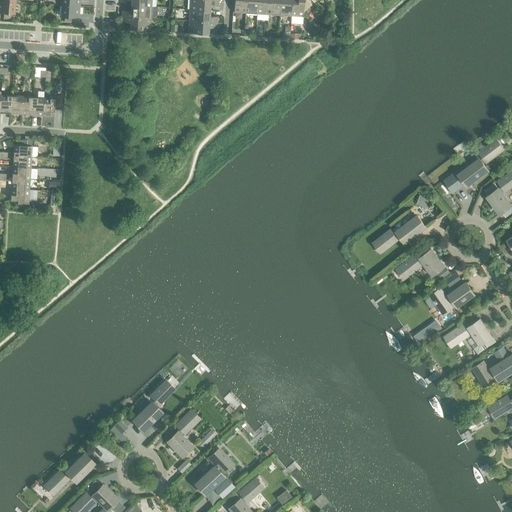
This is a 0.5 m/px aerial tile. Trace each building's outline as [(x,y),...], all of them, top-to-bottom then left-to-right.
[(189,0),(189,9),(209,10),(210,5),(218,5),(218,0),(189,0)] [(234,0),(233,12),(245,13),(246,0),(234,0)] [(246,0),(245,13),(257,14),(257,0),(246,0)] [(257,0),(257,14),(268,14),(268,0),(257,0)] [(268,0),(268,14),(279,15),(280,0),(268,0)] [(280,0),(279,15),(291,16),(291,0),(280,0)] [(291,0),(291,16),(303,17),(303,12),(311,4),(307,0),(291,0)] [(15,2),(0,1),(0,12),(3,13),(3,18),(10,18),(10,13),(14,13),(15,2)] [(79,6),(61,5),(61,16),(64,17),(64,22),(71,22),(71,17),(78,18),(79,6)] [(122,11),(122,16),(150,18),(151,7),(131,5),(130,11),(122,11)] [(189,9),(188,21),(217,22),(217,17),(209,16),(209,10),(189,9)] [(150,18),(122,16),(121,22),(130,22),(129,29),(149,30),(150,18)] [(217,22),(188,21),(188,32),(208,34),(208,27),(216,28),(217,22)] [(35,67),(34,77),(39,77),(40,70),(45,71),(45,68),(35,67)] [(0,101),(0,112),(10,113),(11,95),(0,95),(0,101)] [(10,113),(21,114),(22,96),(11,95),(10,113)] [(21,114),(32,115),(33,97),(22,96),(21,114)] [(32,115),(42,115),(44,98),(33,97),(32,115)] [(44,98),(42,115),(54,116),(55,98),(44,98)] [(496,140),(479,153),(483,158),(480,160),(479,159),(467,168),(465,166),(445,181),(453,192),(465,183),(467,186),(488,170),(482,163),(486,161),(486,162),(503,149),(496,140)] [(14,145),(13,156),(31,157),(32,146),(16,145),(14,145)] [(13,156),(12,167),(30,168),(31,157),(13,156)] [(12,167),(12,178),(29,179),(30,168),(12,167)] [(511,171),(498,182),(502,187),(499,189),(498,188),(487,197),(500,214),(501,212),(505,217),(511,211),(511,206),(501,192),(504,190),(505,191),(511,185),(511,171)] [(12,178),(11,188),(29,189),(29,179),(12,178)] [(49,181),(49,189),(59,189),(59,182),(49,181)] [(29,189),(11,188),(10,199),(17,200),(17,205),(24,206),(24,200),(28,201),(29,189)] [(420,195),(416,204),(427,208),(431,199),(420,195)] [(417,216),(396,232),(397,233),(394,235),(390,231),(373,243),(380,252),(397,239),(400,236),(405,243),(426,227),(417,216)] [(432,275),(444,266),(431,250),(420,258),(420,259),(417,261),(414,257),(397,270),(404,278),(420,265),(420,264),(423,262),(432,275)] [(434,276),(438,281),(448,273),(445,268),(434,276)] [(456,272),(444,280),(450,288),(461,280),(456,272)] [(466,283),(449,295),(449,296),(446,298),(440,289),(431,296),(443,313),(452,307),(448,302),(452,299),(457,307),(474,294),(466,283)] [(484,342),(492,337),(480,320),(468,327),(469,328),(466,330),(462,325),(445,337),(451,346),(468,334),(471,332),(480,345),(475,348),(478,352),(487,346),(484,342)] [(511,355),(491,368),(492,369),(489,371),(483,362),(473,368),(485,386),(494,380),(491,375),(494,373),(499,380),(511,371),(511,355)] [(166,381),(151,396),(155,400),(152,403),(151,402),(133,420),(143,430),(161,412),(155,406),(158,403),(159,404),(174,389),(166,381)] [(511,400),(510,401),(507,396),(489,407),(495,417),(511,406),(511,400)] [(191,410),(176,425),(180,429),(178,432),(177,431),(167,441),(182,456),(192,446),(181,435),(183,432),(184,433),(199,418),(191,410)] [(119,420),(113,426),(121,433),(127,427),(119,420)] [(225,472),(233,464),(218,449),(210,456),(218,464),(215,467),(214,466),(195,484),(204,494),(224,476),(218,470),(221,467),(225,472)] [(84,453),(66,472),(67,473),(64,475),(60,471),(45,486),(52,494),(67,479),(67,478),(69,476),(76,482),(94,463),(84,453)] [(255,479),(239,492),(243,497),(240,499),(239,498),(229,508),(232,511),(251,511),(243,502),(245,500),(246,501),(262,487),(255,479)] [(95,480),(86,488),(93,494),(101,486),(95,480)] [(112,511),(109,508),(117,500),(102,485),(101,486),(93,494),(92,495),(93,495),(90,498),(86,494),(71,508),(74,511),(83,511),(94,501),(93,501),(96,498),(105,507),(99,511),(112,511)]
